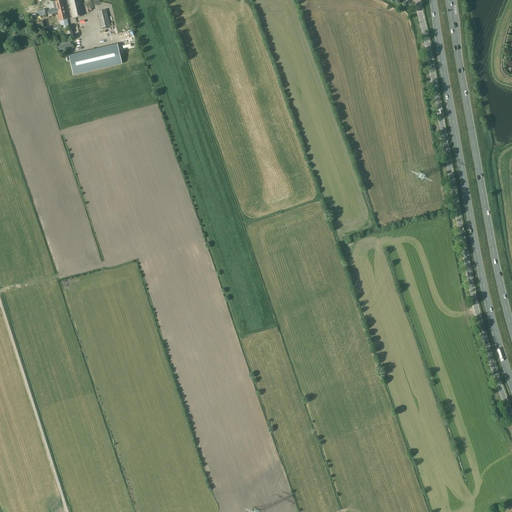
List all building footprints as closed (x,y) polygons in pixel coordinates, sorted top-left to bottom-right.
[(55,9),(48,10),(49,14),(58,12),(58,10),(62,9),(62,11),(65,10),(62,0),(59,0),(59,1),(53,2),(55,9)] [(69,0),(73,17),(83,15),(79,0),(69,0)] [(59,15),(57,15),(58,21),(60,20),(61,25),(67,24),(66,22),(67,21),(66,19),(67,19),(65,10),(62,11),(62,9),(58,10),(58,12),(59,15)] [(110,25),(106,10),(98,12),(101,27),(110,25)] [(62,44),(59,45),(60,50),(72,47),(71,42),(70,39),(61,41),(62,44)] [(118,44),(69,55),(73,75),(122,64),(118,44)]
